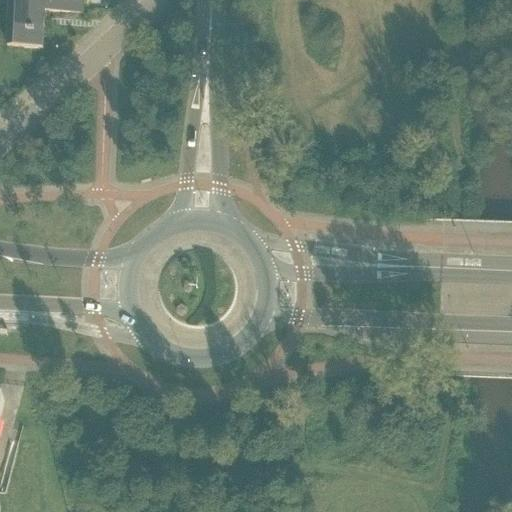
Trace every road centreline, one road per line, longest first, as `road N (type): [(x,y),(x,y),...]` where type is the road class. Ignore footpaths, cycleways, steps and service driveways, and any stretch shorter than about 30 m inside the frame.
road 1 (tertiary): [(260,320),(511,329)]
road 2 (tertiary): [(511,275),(262,268)]
road 3 (residential): [(0,141),(152,0)]
road 4 (secondary): [(130,313),(151,345),(188,361),(230,353),(260,320)]
road 5 (secondary): [(225,228),(207,88)]
road 6 (secondary): [(207,88),(174,225)]
road 7 (secondary): [(135,258),(0,249)]
road 8 (secondary): [(0,303),(130,313)]
